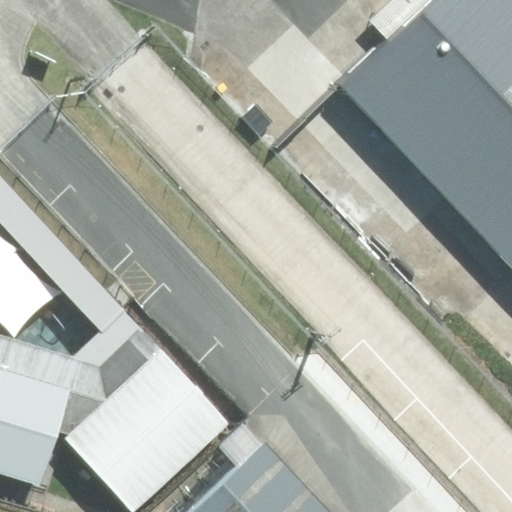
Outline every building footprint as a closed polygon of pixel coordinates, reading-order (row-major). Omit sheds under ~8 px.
[(511,0),(426,0),(348,74),(511,247),(511,0)] [(0,254),(1,254),(4,253),(7,251),(10,249),(14,248),(17,246),(14,245),(11,243),(7,241),(4,239),(1,237),(0,235),(0,254)] [(53,424),(132,507),(224,421),(145,338),(53,424)] [(55,366),(0,350),(0,467),(23,474),(55,366)] [(189,511),(337,511),(268,438),(189,511)]
